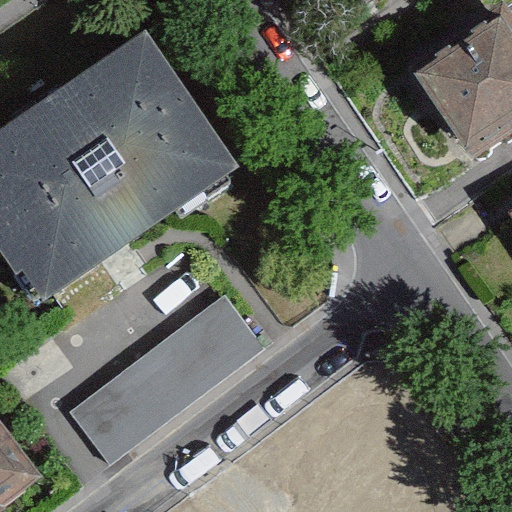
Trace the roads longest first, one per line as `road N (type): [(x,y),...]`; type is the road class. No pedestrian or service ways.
road 1 (residential): [(418,285),(105,511)]
road 2 (residential): [(418,285),(389,242),(357,214),(235,35),(224,0)]
road 3 (residential): [(511,422),(418,285)]
